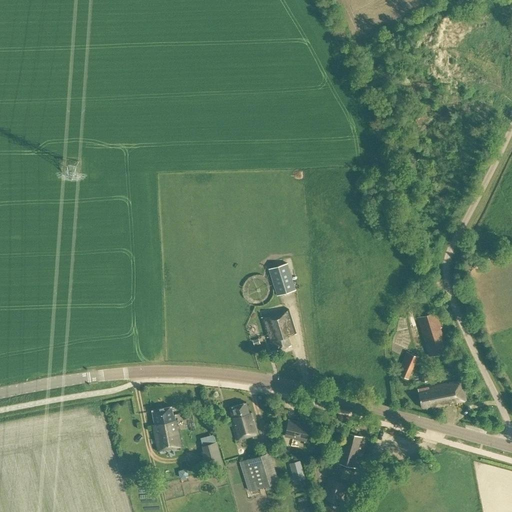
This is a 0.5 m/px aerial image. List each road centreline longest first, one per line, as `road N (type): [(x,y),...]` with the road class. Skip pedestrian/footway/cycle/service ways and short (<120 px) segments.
road 1 (tertiary): [(511,447),(215,372),(113,374),(0,393)]
road 2 (unclassified): [(511,436),(445,272),(511,126)]
